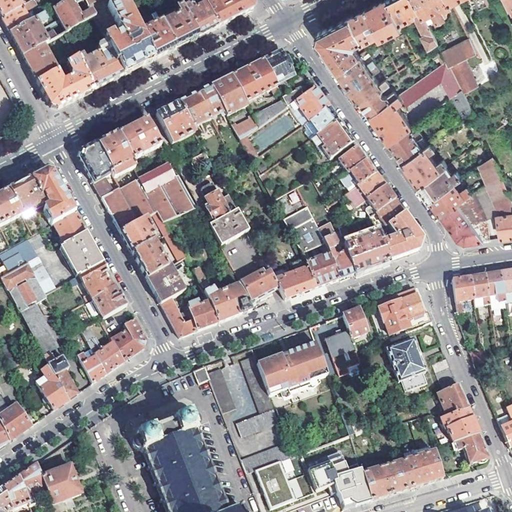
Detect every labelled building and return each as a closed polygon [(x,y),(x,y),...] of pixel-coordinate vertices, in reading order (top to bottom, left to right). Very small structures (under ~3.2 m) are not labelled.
[(0,0),(0,16),(2,19),(28,5),(24,0),(0,0)] [(74,6),(84,0),(69,0),(52,10),(65,33),(93,19),(94,18),(91,12),(80,17),(74,6)] [(101,34),(106,44),(122,76),(131,72),(153,61),(139,33),(122,1),(121,0),(120,0),(106,7),(118,30),(118,33),(120,37),(114,40),(109,31),(101,34)] [(214,0),(204,5),(217,28),(231,21),(244,14),(252,10),(253,6),(254,3),(251,0),(214,0)] [(366,9),(379,33),(384,43),(386,46),(405,36),(400,25),(386,0),(383,0),(366,9)] [(386,0),(400,25),(413,18),(431,51),(435,49),(439,46),(429,27),(414,0),(386,0)] [(414,0),(429,27),(446,18),(442,10),(452,5),(450,1),(449,0),(414,0)] [(449,0),(450,1),(451,0),(474,0),(478,9),(488,4),(486,0),(449,0)] [(511,0),(503,0),(511,16),(511,15),(511,0)] [(7,30),(9,34),(35,19),(30,10),(35,8),(32,3),(28,5),(2,19),(7,30)] [(217,28),(204,5),(194,10),(192,6),(189,5),(182,9),(197,38),(207,33),(213,30),(217,28)] [(162,25),(175,50),(179,48),(197,38),(182,9),(180,6),(176,9),(180,16),(162,25)] [(349,17),(362,41),(363,42),(379,33),(366,9),(363,10),(349,17)] [(16,45),(22,57),(42,46),(56,39),(52,32),(44,37),(38,26),(46,22),(43,15),(35,19),(9,34),(16,45)] [(356,45),(362,41),(349,17),(319,33),(318,36),(317,39),(339,72),(360,56),(355,48),(356,45)] [(161,22),(139,33),(153,61),(156,59),(175,50),(162,25),(161,22)] [(469,38),(443,54),(448,64),(450,68),(463,60),(476,51),(469,38)] [(83,56),(76,60),(92,92),(119,78),(122,76),(106,44),(98,48),(97,53),(98,56),(86,62),(83,56)] [(42,46),(22,57),(25,62),(37,83),(57,73),(42,46)] [(443,54),(439,46),(435,49),(444,67),(448,64),(443,54)] [(262,62),(279,96),(283,103),(286,109),(290,106),(301,98),(298,91),(294,93),(287,79),(292,77),(280,53),(262,62)] [(349,85),(377,66),(373,60),(366,64),(360,56),(339,72),(347,82),(349,85)] [(63,84),(57,73),(37,83),(50,107),(56,110),(66,105),(92,92),(76,60),(66,65),(68,67),(72,75),(71,80),(63,84)] [(463,60),(450,68),(462,91),(463,93),(478,86),(463,60)] [(231,77),(245,105),(270,92),(274,99),(279,96),(262,62),(254,66),(231,77)] [(389,143),(410,128),(413,126),(399,106),(405,102),(408,107),(443,82),(452,99),(453,98),(462,91),(450,68),(448,64),(444,67),(398,98),(371,117),(380,130),(389,143)] [(359,100),(380,86),(373,77),(380,72),(377,66),(349,85),(351,89),(359,100)] [(210,88),(224,113),(228,122),(232,121),(230,117),(247,108),(245,105),(231,77),(218,84),(210,88)] [(387,81),(380,86),(359,100),(365,109),(371,117),(398,98),(394,93),(388,97),(385,97),(382,94),(383,91),(390,86),(387,81)] [(195,96),(209,120),(224,113),(210,88),(199,94),(195,96)] [(314,89),(301,98),(290,106),(294,113),(299,110),(307,123),(308,122),(328,109),(321,99),(314,89)] [(462,91),(453,98),(464,120),(473,113),(463,93),(462,91)] [(178,105),(191,130),(209,120),(195,96),(183,102),(178,105)] [(283,103),(252,118),(253,120),(258,129),(286,109),(283,103)] [(158,115),(155,116),(171,146),(194,135),(191,130),(178,105),(158,115)] [(328,109),(308,122),(318,136),(338,123),(330,112),(328,109)] [(117,136),(130,162),(161,146),(147,120),(132,128),(117,136)] [(239,142),(244,139),(258,129),(253,120),(234,132),(239,142)] [(338,123),(318,136),(311,141),(315,148),(321,145),(323,147),(322,148),(321,150),(329,161),(353,144),(345,133),(338,123)] [(410,128),(389,143),(392,147),(403,164),(424,149),(414,134),(415,132),(414,130),(412,131),(410,128)] [(134,169),(130,162),(117,136),(113,137),(96,146),(111,175),(113,180),(134,169)] [(251,163),(256,160),(244,139),(239,142),(247,155),(251,163)] [(424,149),(403,164),(411,175),(419,186),(444,168),(447,166),(443,160),(437,164),(430,154),(436,149),(432,143),(424,149)] [(111,175),(96,146),(93,148),(81,154),(80,157),(79,160),(101,200),(119,191),(116,185),(109,189),(105,179),(111,175)] [(338,162),(347,175),(365,162),(359,153),(356,149),(338,162)] [(204,152),(189,161),(193,168),(208,160),(204,152)] [(511,198),(493,156),(478,167),(486,184),(473,192),(484,217),(498,215),(511,213),(511,198)] [(365,162),(347,175),(339,181),(344,188),(354,180),(358,187),(374,175),(368,165),(365,162)] [(101,200),(120,233),(145,220),(151,216),(156,214),(161,224),(165,223),(166,223),(196,210),(177,176),(173,179),(166,166),(119,191),(101,200)] [(450,176),(444,168),(419,186),(421,189),(430,201),(454,184),(462,178),(457,171),(450,176)] [(285,195),(272,170),(260,178),(273,202),(285,195)] [(44,215),(51,227),(53,225),(75,213),(67,199),(53,173),(50,172),(47,171),(32,179),(40,196),(43,195),(48,207),(43,210),(45,215),(44,215)] [(374,175),(358,187),(356,188),(365,201),(384,188),(377,179),(374,175)] [(40,196),(32,179),(21,185),(9,191),(22,216),(23,219),(24,218),(26,218),(31,216),(31,215),(33,214),(32,210),(41,206),(44,204),(40,196)] [(204,208),(213,224),(236,212),(233,206),(227,209),(229,211),(226,212),(224,208),(229,205),(225,198),(220,201),(211,184),(199,191),(207,206),(204,208)] [(460,192),(454,184),(430,201),(432,205),(440,216),(457,204),(472,194),(467,187),(460,192)] [(384,188),(365,201),(369,207),(363,212),(368,219),(375,215),(393,202),(386,192),(384,188)] [(0,195),(0,226),(22,216),(9,191),(4,193),(0,195)] [(484,217),(473,192),(472,194),(457,204),(484,240),(490,240),(488,225),(484,217)] [(384,229),(387,227),(403,216),(395,205),(393,202),(375,215),(384,229)] [(457,204),(440,216),(457,241),(461,242),(465,243),(477,241),(484,240),(457,204)] [(301,253),(302,255),(307,253),(319,248),(325,245),(323,241),(321,239),(317,230),(306,208),(283,221),(301,253)] [(208,227),(220,248),(242,236),(248,233),(236,212),(213,224),(208,227)] [(84,230),(75,213),(53,225),(64,247),(87,234),(84,230)] [(511,213),(498,215),(501,238),(510,237),(511,236),(511,213)] [(156,214),(151,216),(164,237),(171,233),(165,223),(161,224),(156,214)] [(381,244),(387,264),(418,253),(419,246),(420,244),(420,241),(403,216),(387,227),(394,238),(381,244)] [(122,238),(131,255),(152,243),(150,240),(154,237),(145,220),(120,233),(122,238)] [(334,223),(339,231),(344,229),(339,220),(334,223)] [(317,230),(321,239),(333,233),(329,224),(317,230)] [(394,238),(387,227),(384,229),(378,233),(381,244),(394,238)] [(339,231),(341,238),(347,235),(344,229),(339,231)] [(346,253),(353,276),(371,269),(387,264),(381,244),(378,233),(377,232),(374,234),(375,236),(347,247),(346,244),(343,244),(346,253)] [(27,265),(44,296),(56,290),(38,257),(37,258),(34,251),(46,245),(39,233),(32,237),(11,249),(0,255),(0,277),(1,278),(27,265)] [(171,233),(164,237),(178,262),(185,258),(171,233)] [(60,249),(76,279),(103,264),(94,249),(87,234),(64,247),(60,249)] [(325,245),(338,281),(341,280),(349,277),(353,276),(346,253),(339,256),(335,247),(336,246),(332,237),(323,241),(325,245)] [(152,243),(131,255),(141,271),(146,281),(167,269),(152,243)] [(303,260),(314,290),(326,285),(332,283),(338,281),(325,245),(319,248),(321,252),(324,253),(325,257),(310,263),(307,253),(302,255),(303,260)] [(314,290),(303,260),(290,265),(293,275),(274,282),(278,291),(283,301),(299,295),(314,290)] [(113,283),(103,264),(76,279),(67,283),(70,288),(76,285),(83,298),(89,296),(91,301),(111,290),(109,287),(110,285),(113,283)] [(1,279),(19,313),(30,308),(46,300),(44,296),(27,265),(1,278),(1,279)] [(227,282),(234,279),(226,265),(221,268),(227,282)] [(167,269),(146,281),(155,297),(161,307),(162,306),(173,300),(184,294),(170,268),(167,269)] [(198,269),(192,272),(200,285),(202,290),(208,287),(198,269)] [(239,284),(251,305),(254,303),(259,301),(260,302),(271,297),(270,295),(275,292),(278,291),(274,282),(267,269),(263,271),(239,284)] [(500,274),(505,305),(511,303),(511,272),(505,274),(500,274)] [(485,277),(488,299),(498,298),(499,306),(500,306),(501,311),(505,310),(505,305),(500,274),(490,276),(485,277)] [(475,278),(471,279),(474,301),(483,300),(484,308),(490,307),(488,299),(485,277),(475,278)] [(455,281),(451,282),(457,316),(463,315),(462,309),(459,303),(474,301),(471,279),(455,281)] [(208,303),(217,325),(222,323),(252,312),(238,286),(215,295),(211,288),(203,292),(206,299),(208,303)] [(115,288),(111,290),(91,301),(102,320),(126,307),(124,303),(119,294),(118,295),(115,288)] [(408,330),(410,336),(432,327),(431,325),(427,314),(422,316),(415,297),(419,296),(416,289),(394,298),(375,305),(383,325),(384,325),(388,337),(408,330)] [(201,302),(206,299),(203,292),(198,295),(201,302)] [(488,299),(490,307),(499,306),(498,298),(488,299)] [(183,325),(173,300),(162,306),(164,312),(179,339),(182,338),(191,335),(217,325),(208,303),(199,306),(197,302),(184,307),(185,311),(189,310),(193,321),(183,325)] [(483,300),(474,301),(475,310),(484,308),(483,300)] [(19,313),(44,357),(53,352),(30,308),(19,313)] [(341,317),(347,333),(350,341),(367,335),(358,311),(355,312),(341,317)] [(109,338),(111,341),(123,364),(127,361),(144,349),(145,346),(146,343),(133,320),(122,326),(125,332),(113,338),(112,337),(109,338)] [(356,357),(350,341),(347,333),(324,342),(331,360),(337,377),(347,373),(345,368),(358,363),(356,357)] [(83,338),(94,358),(104,377),(109,373),(119,367),(123,364),(111,341),(107,343),(108,346),(100,351),(94,339),(92,340),(89,334),(83,338)] [(10,342),(1,347),(13,369),(22,366),(10,342)] [(412,343),(385,352),(397,385),(401,384),(405,393),(425,385),(421,376),(424,375),(412,343)] [(326,377),(314,345),(256,366),(267,399),(326,377)] [(49,365),(68,402),(77,395),(65,371),(68,369),(62,359),(58,360),(53,352),(44,357),(47,363),(49,365)] [(482,353),(470,354),(476,371),(484,368),(482,353)] [(77,357),(92,385),(102,379),(104,377),(94,358),(86,362),(81,354),(77,357)] [(256,366),(253,358),(240,363),(260,416),(272,411),(267,399),(256,366)] [(54,412),(68,402),(49,365),(43,369),(41,370),(45,377),(36,383),(40,390),(39,390),(54,412)] [(205,367),(193,372),(198,386),(210,381),(205,367)] [(237,409),(222,369),(209,374),(224,414),(237,409)] [(435,375),(442,393),(457,387),(450,369),(435,375)] [(437,396),(446,419),(467,410),(462,398),(457,387),(442,393),(437,396)] [(0,420),(10,442),(30,428),(16,406),(4,414),(0,403),(0,395),(3,394),(0,388),(0,420)] [(509,426),(500,430),(509,451),(511,449),(511,409),(511,408),(503,411),(506,418),(509,426)] [(467,410),(446,419),(440,421),(444,432),(446,432),(451,445),(478,436),(473,424),(467,410)] [(272,411),(260,416),(236,425),(241,438),(277,425),(272,411)] [(202,447),(196,434),(197,434),(196,433),(197,432),(196,430),(198,429),(199,427),(200,425),(200,422),(199,420),(197,418),(195,417),(193,417),(191,417),(191,415),(187,416),(187,415),(185,415),(186,417),(183,418),(184,419),(181,421),(180,420),(176,421),(175,419),(172,420),(173,423),(171,424),(171,427),(169,428),(169,429),(168,429),(168,431),(166,432),(163,433),(162,431),(161,432),(160,431),(159,431),(157,430),(155,430),(154,429),(153,429),(152,428),(150,429),(150,430),(147,431),(148,433),(144,435),(143,433),(139,435),(139,433),(137,434),(136,434),(136,436),(136,439),(135,439),(134,440),(133,442),(133,445),(134,447),(135,449),(136,450),(138,451),(140,451),(141,454),(142,453),(142,455),(144,455),(149,468),(147,469),(148,472),(150,471),(155,484),(153,485),(154,487),(156,487),(162,500),(160,501),(161,504),(163,503),(166,511),(240,511),(242,510),(241,508),(240,508),(239,507),(236,508),(237,509),(235,510),(236,511),(235,511),(231,511),(229,511),(228,511),(227,511),(222,498),(224,497),(223,495),(221,496),(216,482),(218,481),(216,478),(214,479),(209,466),(212,465),(210,462),(208,463),(203,450),(205,449),(204,446),(202,447)] [(506,418),(497,422),(500,430),(509,426),(506,418)] [(0,448),(2,447),(7,444),(10,442),(0,420),(0,448)] [(351,424),(353,435),(354,438),(365,435),(360,422),(351,424)] [(467,467),(488,461),(483,447),(478,436),(451,445),(454,453),(462,451),(467,467)] [(285,446),(242,462),(247,475),(255,472),(276,464),(290,459),(285,446)] [(430,447),(416,451),(419,458),(433,454),(430,447)] [(62,449),(36,466),(47,495),(54,511),(64,511),(74,508),(71,500),(81,496),(70,468),(69,469),(62,449)] [(419,458),(416,451),(402,456),(405,464),(412,490),(427,486),(441,482),(433,454),(419,458)] [(329,463),(341,458),(339,453),(327,457),(329,463)] [(329,463),(308,471),(316,493),(328,489),(334,486),(334,488),(342,485),(344,489),(346,488),(351,502),(355,507),(357,507),(369,503),(361,476),(360,472),(348,475),(341,458),(329,463)] [(255,472),(270,511),(291,503),(287,491),(290,490),(284,475),(281,476),(276,464),(255,472)] [(405,464),(380,471),(388,497),(400,494),(412,490),(405,464)] [(18,479),(28,506),(30,509),(35,507),(33,500),(47,495),(36,466),(32,469),(18,479)] [(380,471),(361,476),(369,503),(373,502),(388,497),(380,471)] [(6,487),(2,489),(11,511),(28,506),(18,479),(6,487)] [(353,508),(355,507),(351,502),(346,488),(344,489),(342,485),(334,488),(334,486),(328,489),(331,497),(336,495),(339,499),(342,511),(343,511),(344,511),(353,508)] [(0,511),(11,511),(2,489),(0,491),(0,511)]
